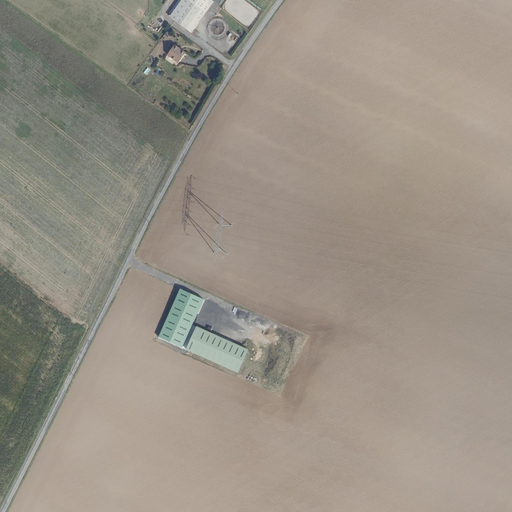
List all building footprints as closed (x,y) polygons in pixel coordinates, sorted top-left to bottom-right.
[(177,0),(170,11),(192,28),(211,0),(177,0)] [(163,25),(166,19),(162,16),(158,22),(163,25)] [(168,51),(179,59),(185,50),(180,46),(181,44),(176,40),(168,51)] [(204,299),(180,288),(158,337),(182,348),(204,299)] [(248,350),(197,327),(187,350),(238,373),(248,350)]
